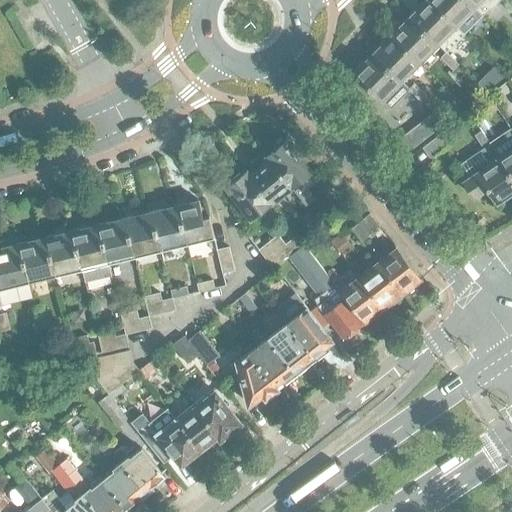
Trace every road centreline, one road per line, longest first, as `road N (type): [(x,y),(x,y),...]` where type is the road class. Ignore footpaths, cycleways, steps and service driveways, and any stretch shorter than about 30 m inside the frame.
road 1 (residential): [(140,351),(257,274),(227,209),(154,117)]
road 2 (primary): [(511,351),(284,511)]
road 3 (residential): [(302,441),(482,296)]
road 4 (tertiary): [(352,132),(482,296)]
road 5 (tertiary): [(0,172),(129,132)]
